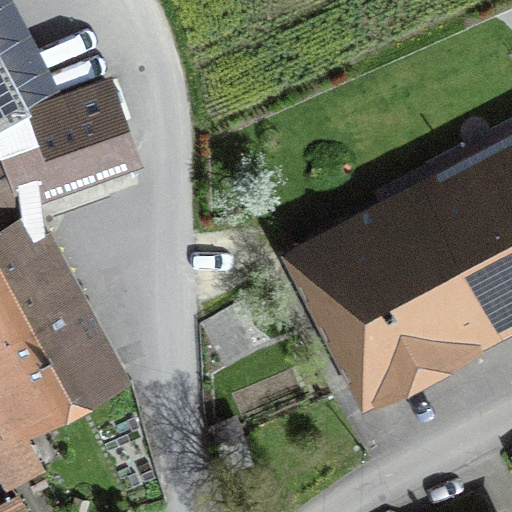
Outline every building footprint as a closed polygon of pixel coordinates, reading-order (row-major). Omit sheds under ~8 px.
[(0,0),(0,337),(85,292),(50,225),(44,228),(43,217),(71,215),(69,189),(143,160),(112,71),(60,87),(14,0),(0,0)] [(511,126),(279,249),(363,409),(511,330),(511,126)] [(245,171),(200,177),(204,206),(249,199),(245,171)] [(131,379),(85,292),(0,337),(0,480),(5,489),(26,478),(34,493),(48,485),(40,470),(46,467),(28,434),(131,379)] [(200,324),(205,334),(238,315),(233,305),(200,324)] [(247,439),(235,413),(209,425),(221,450),(247,439)] [(28,511),(18,492),(0,501),(0,511),(28,511)] [(72,511),(77,511),(86,511),(88,501),(74,498),(72,511)]
